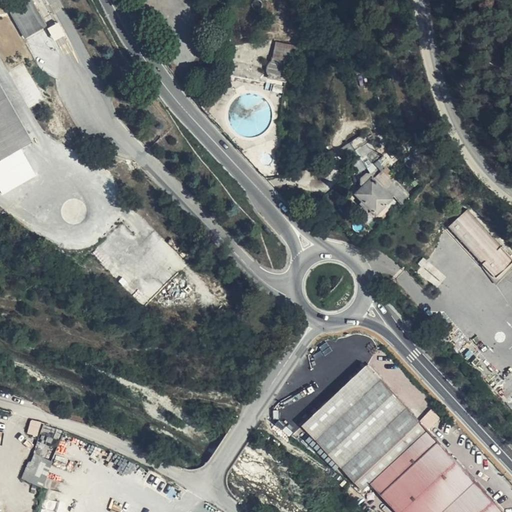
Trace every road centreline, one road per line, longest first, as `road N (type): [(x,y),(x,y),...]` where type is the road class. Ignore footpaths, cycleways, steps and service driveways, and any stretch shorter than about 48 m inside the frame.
road 1 (secondary): [(274,206),(157,77),(112,0)]
road 2 (residential): [(209,482),(0,400)]
road 3 (secondary): [(511,461),(414,355)]
